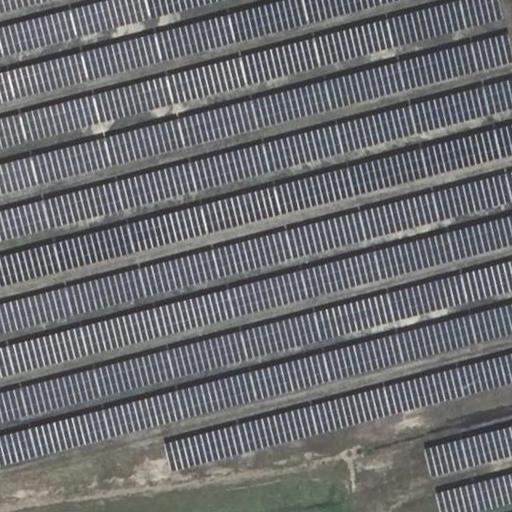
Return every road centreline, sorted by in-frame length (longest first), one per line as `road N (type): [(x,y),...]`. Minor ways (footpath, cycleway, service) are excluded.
road 1 (track): [(511,340),(0,475)]
road 2 (track): [(0,204),(511,72)]
road 3 (track): [(511,163),(0,294)]
road 4 (track): [(0,382),(511,252)]
road 5 (track): [(0,109),(433,0)]
road 6 (track): [(374,511),(400,490),(511,462)]
